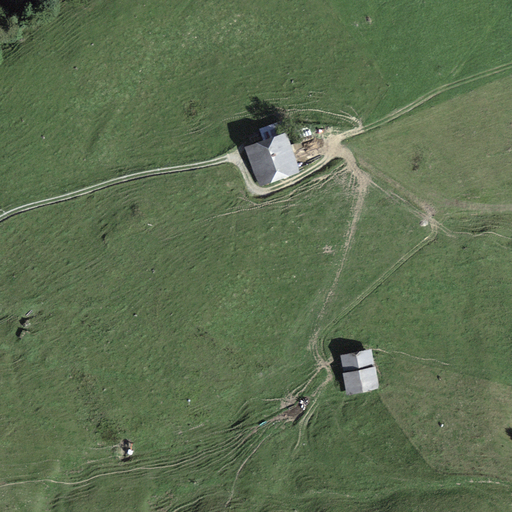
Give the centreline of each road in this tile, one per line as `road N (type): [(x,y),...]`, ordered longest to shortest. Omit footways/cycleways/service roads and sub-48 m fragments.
road 1 (track): [(229,158),(264,193),(306,174),(331,148),(349,154),(431,216),(432,234)]
road 2 (track): [(229,158),(109,183),(0,218)]
road 3 (track): [(331,148),(336,138),(441,87),(500,0)]
road 4 (track): [(325,363),(323,333),(432,234)]
